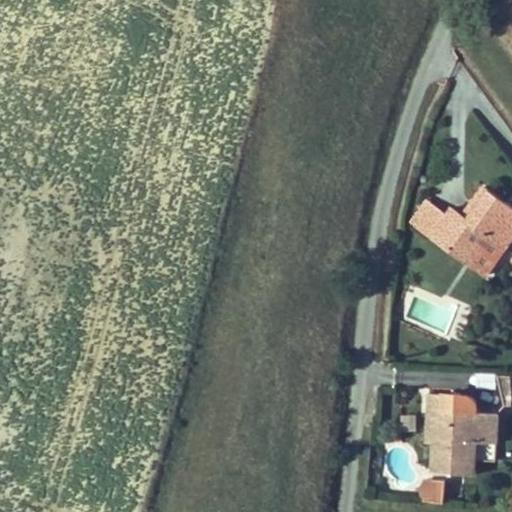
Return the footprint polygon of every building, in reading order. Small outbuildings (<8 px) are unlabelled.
[(463,221),(497,246),(511,228),(511,181),(507,188),(511,191),(500,205),(485,193),(463,221)] [(511,246),(511,228),(497,246),(506,253),(511,246)] [(450,373),(449,392),(458,393),(457,425),(456,454),(498,456),(500,438),(511,438),(511,390),(499,389),(498,382),(496,378),(492,374),(485,373),(479,373),(472,375),(450,373)] [(458,393),(449,392),(448,424),(457,425),(458,393)] [(470,488),(471,470),(450,470),(450,487),(470,488)] [(421,478),(420,502),(444,502),(445,479),(421,478)]
